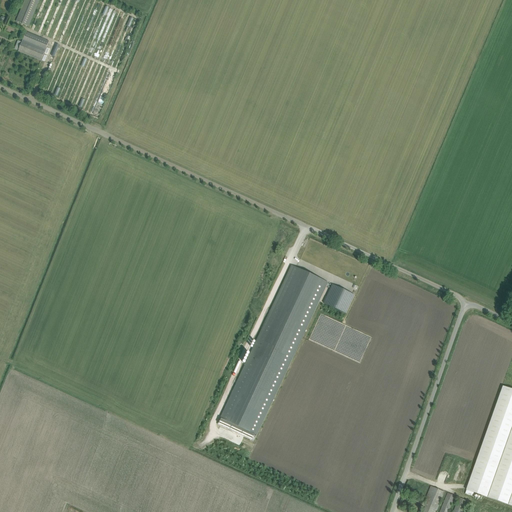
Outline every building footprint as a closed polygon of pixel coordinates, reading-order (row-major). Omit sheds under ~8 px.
[(24,0),(16,21),(29,27),(40,0),(24,0)] [(61,9),(63,0),(59,0),(59,2),(58,0),(56,8),(56,9),(54,9),(46,34),(49,36),(56,18),(56,19),(57,15),(56,14),(56,11),(58,11),(58,9),(61,9)] [(66,0),(53,38),(57,39),(70,0),(66,0)] [(83,0),(66,46),(120,66),(137,20),(108,9),(109,7),(91,0),(83,0)] [(75,0),(72,8),(76,10),(80,0),(75,0)] [(38,9),(32,28),(36,29),(40,18),(43,18),(39,31),(42,32),(45,25),(48,25),(48,24),(47,23),(47,22),(47,18),(49,18),(50,16),(50,15),(52,9),(38,9)] [(20,46),(20,47),(17,46),(15,50),(18,51),(41,61),(45,51),(49,41),(26,32),(22,42),(19,41),(17,45),(20,46)] [(92,111),(108,66),(62,50),(47,93),(74,102),(73,105),(92,111)] [(107,79),(101,97),(107,100),(113,82),(107,79)] [(291,265),(217,424),(254,441),(328,282),(291,265)] [(324,303),(275,408),(311,425),(360,320),(345,313),(354,294),(331,284),(322,303),(324,303)] [(511,389),(503,386),(468,485),(465,494),(482,500),(484,496),(511,506),(511,389)] [(420,511),(436,511),(445,492),(431,486),(420,511)] [(439,511),(448,511),(455,496),(448,493),(439,511)] [(453,511),(462,511),(467,500),(460,497),(453,511)]
